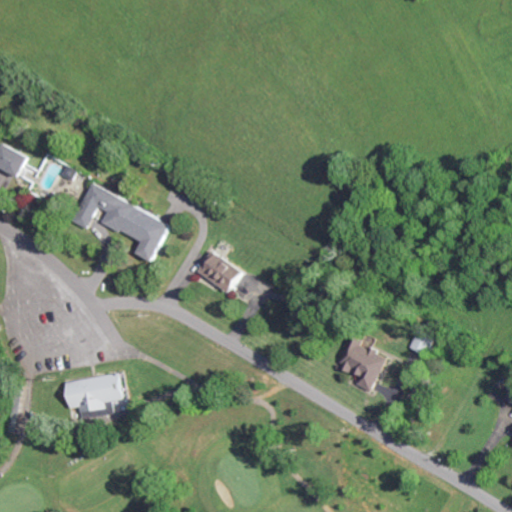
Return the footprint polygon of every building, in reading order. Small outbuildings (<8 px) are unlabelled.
[(35,155),(10,141),(0,159),(0,161),(24,175),(35,155)] [(30,164),(25,176),(42,184),(39,190),(58,199),(63,188),(71,192),(82,168),(51,154),(44,170),(30,164)] [(178,223),(99,182),(79,220),(94,228),(105,206),(114,211),(109,221),(148,241),(142,252),(159,261),(178,223)] [(236,291),(248,269),(215,250),(203,272),(236,291)] [(416,347),(432,354),(441,336),(425,328),(416,347)] [(377,390),(393,355),(367,343),(369,339),(358,334),(344,365),(365,374),(361,383),(377,390)] [(129,398),(126,373),(72,379),(75,407),(86,406),(86,412),(111,410),(110,400),(129,398)]
